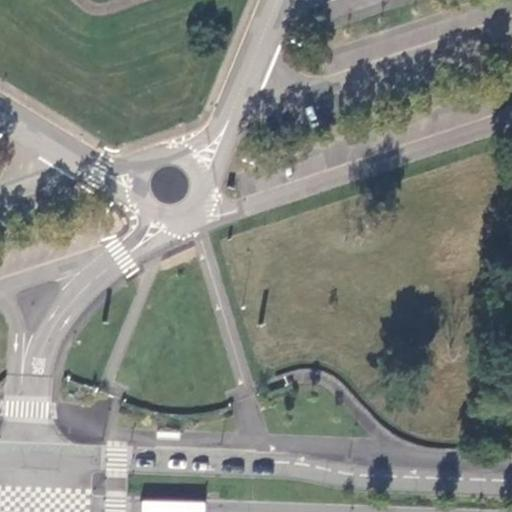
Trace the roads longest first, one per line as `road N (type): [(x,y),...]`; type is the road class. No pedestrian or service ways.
road 1 (secondary): [(511,486),(27,458)]
road 2 (unclassified): [(161,210),(51,332),(29,387),(27,458)]
road 3 (unclassified): [(192,172),(220,138),(278,0)]
road 4 (unclassified): [(143,184),(0,108)]
